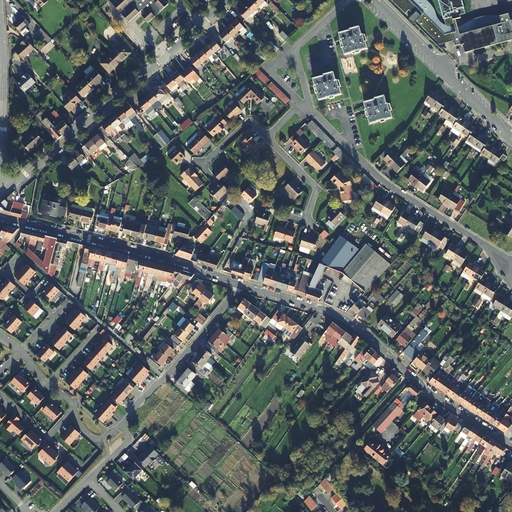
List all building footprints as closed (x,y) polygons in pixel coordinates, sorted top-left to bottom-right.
[(114,0),(116,1),(112,4),(119,12),(122,9),(125,11),(122,14),(131,24),(141,15),(147,23),(168,4),(164,0),(114,0)] [(252,13),(258,7),(251,0),(245,6),(252,13)] [(438,0),(445,24),(440,22),(437,19),(435,15),(433,10),(431,4),(427,0),(392,0),(406,12),(409,9),(414,13),(409,18),(414,23),(415,22),(446,53),(447,52),(438,44),(447,35),(448,36),(449,40),(454,38),(456,44),(461,43),(462,45),(463,44),(465,51),(511,38),(511,19),(510,20),(508,13),(499,15),(501,22),(495,24),(494,19),(476,24),(477,29),(460,33),(459,29),(454,31),(453,26),(452,23),(454,21),(453,18),(461,16),(460,13),(465,12),(461,0),(438,0)] [(258,7),(261,9),(267,4),(264,1),(258,7)] [(276,7),(271,2),(268,5),(273,10),(276,7)] [(245,20),(252,13),(245,6),(238,13),(245,20)] [(23,15),(13,24),(23,36),(29,31),(26,27),(30,24),(23,15)] [(454,31),(459,29),(460,33),(477,29),(476,24),(494,19),(495,24),(501,22),(499,15),(490,16),(479,19),(470,21),(459,26),(456,26),(453,26),(454,31)] [(231,25),(237,32),(243,26),(237,20),(231,25)] [(231,25),(230,25),(225,30),(225,31),(231,38),(237,32),(231,25)] [(360,50),(368,48),(365,40),(363,34),(362,34),(359,25),(349,28),(349,30),(339,33),(340,39),(341,39),(343,47),(342,47),(344,55),(352,52),(360,50)] [(40,27),(37,30),(44,38),(47,35),(40,27)] [(231,38),(225,31),(219,36),(226,43),(231,38)] [(283,32),(279,35),(285,41),(288,37),(283,32)] [(22,45),(15,51),(22,59),(34,48),(26,39),(21,43),(22,45)] [(274,40),(268,47),(273,52),(279,46),(274,40)] [(208,45),(214,52),(220,48),(214,41),(208,45)] [(122,44),(111,54),(120,63),(131,53),(122,44)] [(208,57),(214,52),(208,45),(202,50),(208,57)] [(196,56),(202,63),(208,57),(202,50),(195,55),(196,56)] [(247,55),(254,62),(258,59),(251,51),(247,55)] [(211,61),(217,56),(214,52),(208,57),(211,61)] [(120,63),(111,54),(101,63),(109,73),(120,63)] [(199,65),(202,63),(196,56),(190,61),(198,70),(201,68),(199,65)] [(184,79),(188,83),(192,79),(195,82),(199,78),(189,65),(180,73),(184,79)] [(96,69),(85,79),(93,87),(103,78),(96,69)] [(254,75),(255,76),(265,85),(269,81),(256,69),(252,73),(254,75)] [(171,76),(177,84),(179,87),(184,83),(182,81),(184,79),(180,73),(178,71),(171,76)] [(313,78),(315,86),(316,85),(318,93),(317,93),(319,101),(327,99),(327,98),(329,97),(334,96),(342,94),(340,87),(339,87),(337,81),(337,79),(336,80),(333,71),(323,74),(324,76),(313,78)] [(22,79),(17,84),(24,92),(35,82),(27,73),(21,78),(22,79)] [(170,89),(177,84),(171,76),(164,82),(170,89)] [(85,79),(74,88),(82,97),(93,87),(85,79)] [(267,87),(286,106),(290,102),(271,83),(267,87)] [(177,84),(170,89),(174,94),(177,90),(180,88),(179,87),(177,84)] [(253,98),(258,103),(263,99),(250,85),(244,91),(237,98),(243,104),(249,98),(253,98)] [(151,93),(158,101),(165,95),(159,87),(151,93)] [(242,88),(235,96),(237,98),(244,91),(242,88)] [(432,91),(425,101),(428,103),(428,104),(433,107),(441,95),(438,92),(437,94),(432,91)] [(81,101),(74,93),(70,96),(65,95),(64,100),(70,101),(69,106),(66,108),(70,113),(75,108),(76,102),(78,103),(81,101)] [(151,93),(145,98),(151,105),(153,109),(160,103),(158,101),(151,93)] [(165,95),(158,101),(160,103),(167,97),(165,95)] [(175,95),(172,98),(180,108),(183,105),(175,95)] [(385,119),(392,117),(391,110),(390,110),(388,103),(386,103),(384,95),(374,97),(375,99),(364,101),(366,109),(367,108),(369,116),(367,116),(369,124),(378,122),(377,121),(380,120),(385,119)] [(441,112),(446,104),(448,102),(444,99),(445,97),(441,95),(433,107),(437,110),(437,109),(441,112)] [(151,105),(145,98),(138,104),(143,111),(144,110),(147,114),(153,109),(150,106),(151,105)] [(41,102),(36,106),(40,111),(45,107),(41,102)] [(241,112),(233,103),(223,113),(231,120),(237,114),(238,115),(241,112)] [(129,104),(122,110),(127,116),(128,117),(135,111),(129,104)] [(451,107),(446,104),(441,112),(439,114),(443,117),(447,120),(455,108),(452,106),(451,107)] [(455,108),(447,120),(450,122),(455,125),(460,117),(462,115),(457,111),(457,110),(455,108)] [(122,110),(122,109),(115,115),(120,121),(127,116),(122,110)] [(43,122),(58,139),(62,136),(55,127),(49,120),(44,115),(41,111),(36,116),(42,122),(43,122)] [(62,136),(70,128),(55,111),(53,112),(54,113),(54,114),(56,116),(57,116),(61,122),(55,127),(62,136)] [(44,115),(49,120),(53,117),(49,112),(44,115)] [(120,121),(115,115),(108,120),(114,128),(121,122),(120,121)] [(220,116),(216,120),(222,126),(226,123),(220,116)] [(460,117),(455,125),(453,128),(457,130),(456,131),(461,134),(470,122),(466,119),(465,121),(460,117)] [(36,118),(32,121),(37,126),(38,125),(42,131),(45,128),(36,118)] [(182,130),(192,122),(190,119),(180,127),(182,130)] [(102,133),(105,135),(114,128),(108,120),(98,129),(102,133)] [(211,125),(207,129),(213,136),(219,129),(220,130),(223,127),(222,126),(216,120),(211,124),(211,125)] [(447,120),(444,124),(452,129),(453,128),(455,125),(450,122),(447,120)] [(134,125),(132,122),(125,127),(128,131),(134,125)] [(469,138),(474,131),(476,128),(471,125),(472,123),(470,122),(461,134),(465,136),(469,138)] [(128,131),(125,127),(118,133),(121,136),(128,131)] [(459,137),(461,134),(456,131),(457,130),(453,128),(452,129),(451,131),(459,137)] [(291,142),(290,144),(295,149),(296,148),(301,154),(309,145),(300,136),(303,132),(299,129),(288,139),(291,142)] [(166,144),(170,141),(161,130),(157,133),(166,144)] [(194,153),(209,139),(200,130),(197,133),(199,135),(187,146),(194,153)] [(478,134),(474,131),(469,138),(467,141),(470,143),(475,147),(483,135),(479,132),(478,134)] [(35,132),(22,143),(30,152),(43,141),(35,132)] [(105,135),(102,133),(99,135),(98,134),(92,140),(99,149),(110,140),(105,135)] [(121,136),(118,133),(111,138),(114,142),(121,136)] [(163,147),(166,144),(157,133),(153,136),(163,147)] [(121,137),(127,144),(130,142),(125,134),(121,137)] [(483,151),(487,144),(489,141),(484,138),(485,136),(483,135),(475,147),(479,149),(479,148),(483,151)] [(248,136),(240,143),(250,153),(257,146),(251,141),(252,140),(248,136)] [(82,148),(90,156),(99,149),(92,140),(82,148)] [(470,143),(467,141),(465,143),(473,149),(474,148),(475,147),(470,143)] [(492,147),(487,144),(483,151),(481,153),(484,156),(489,159),(496,148),(493,145),(492,147)] [(389,146),(379,156),(382,159),(383,159),(387,163),(386,165),(388,167),(399,157),(396,154),(395,154),(392,151),(392,150),(389,146)] [(73,156),(80,164),(90,156),(82,148),(73,156)] [(500,159),(503,155),(498,151),(499,150),(496,148),(489,159),(493,162),(493,161),(497,164),(498,163),(498,162),(500,159)] [(185,157),(176,149),(168,157),(175,165),(181,159),(181,160),(185,157)] [(312,149),(304,158),(307,161),(307,160),(317,170),(325,162),(312,149)] [(137,166),(139,168),(148,160),(145,156),(141,160),(135,154),(124,164),(130,169),(134,166),(135,167),(137,166)] [(80,164),(73,156),(66,162),(73,170),(80,164)] [(399,157),(388,167),(391,170),(393,169),(397,173),(405,164),(402,161),(402,160),(399,157)] [(495,167),(497,164),(493,161),(493,162),(489,159),(487,162),(495,167)] [(212,173),(219,180),(229,171),(222,164),(212,173)] [(423,176),(419,173),(421,170),(417,166),(413,170),(414,172),(408,180),(413,184),(411,185),(414,188),(423,176)] [(188,167),(181,174),(196,190),(203,183),(195,174),(196,173),(192,169),(191,170),(188,167)] [(351,183),(349,178),(346,179),(338,172),(331,179),(340,188),(342,201),(353,199),(350,184),(351,183)] [(425,174),(423,176),(427,179),(430,182),(432,179),(425,174)] [(427,179),(423,176),(414,188),(417,190),(419,188),(423,192),(430,182),(427,179)] [(293,180),(284,188),(295,199),(303,191),(297,185),(298,184),(293,180)] [(217,200),(228,190),(219,181),(214,185),(215,186),(209,192),(217,200)] [(256,196),(248,188),(240,195),(248,204),(256,196)] [(441,204),(444,206),(453,193),(448,190),(448,191),(444,189),(438,199),(443,202),(441,204)] [(9,201),(13,203),(14,201),(16,192),(15,191),(5,200),(7,202),(9,201)] [(453,193),(444,206),(447,208),(449,206),(454,209),(453,210),(458,212),(465,201),(456,196),(457,196),(453,193)] [(376,209),(380,212),(388,199),(385,197),(384,199),(378,196),(372,206),(376,209)] [(43,200),(40,212),(64,218),(67,208),(58,205),(59,200),(59,198),(55,197),(54,198),(53,202),(43,200)] [(198,225),(201,228),(213,215),(195,197),(189,203),(205,218),(198,225)] [(388,199),(380,212),(384,215),(385,214),(388,216),(394,206),(390,203),(391,201),(388,199)] [(0,212),(10,214),(12,206),(8,204),(7,202),(5,200),(0,203),(0,212)] [(24,204),(14,201),(13,203),(13,205),(12,206),(10,214),(26,218),(28,213),(22,212),(24,204)] [(335,226),(344,216),(334,206),(330,211),(332,213),(327,218),(335,226)] [(376,209),(372,206),(370,210),(374,212),(378,215),(379,214),(380,212),(376,209)] [(230,210),(241,220),(244,215),(235,207),(233,207),(230,210)] [(79,220),(82,211),(71,208),(68,217),(79,220)] [(82,211),(79,220),(91,223),(94,213),(82,210),(82,211)] [(230,210),(222,218),(236,230),(241,220),(230,210)] [(405,227),(413,214),(410,212),(409,214),(403,211),(397,222),(401,224),(400,225),(405,227)] [(208,228),(220,215),(216,212),(213,215),(201,228),(193,236),(196,239),(200,243),(211,231),(208,228)] [(264,230),(270,214),(264,212),(264,214),(257,212),(254,222),(263,225),(261,230),(264,230)] [(416,216),(413,214),(405,227),(409,230),(409,229),(418,234),(424,223),(415,218),(416,216)] [(96,216),(94,225),(97,226),(97,227),(106,229),(107,226),(109,220),(96,216)] [(123,217),(122,221),(121,223),(119,231),(123,232),(123,233),(131,235),(133,226),(134,222),(126,220),(126,218),(123,217)] [(111,227),(110,230),(119,232),(119,231),(121,223),(122,221),(109,218),(109,220),(107,226),(111,227)] [(168,223),(167,229),(166,233),(158,231),(155,242),(167,245),(172,224),(168,223)] [(511,226),(506,223),(503,227),(504,228),(502,232),(511,238),(511,226)] [(146,226),(146,225),(143,224),(142,228),(133,226),(131,235),(139,238),(140,236),(143,237),(146,226)] [(173,236),(187,240),(188,236),(190,229),(176,225),(173,236)] [(12,227),(6,226),(1,233),(0,233),(0,239),(1,240),(12,227)] [(155,242),(158,231),(150,229),(150,227),(146,226),(143,237),(143,239),(155,242)] [(429,242),(437,229),(435,227),(433,229),(428,226),(422,237),(425,239),(425,240),(429,242)] [(1,240),(0,241),(0,247),(5,242),(7,243),(19,229),(12,227),(1,240)] [(283,229),(276,227),(273,236),(291,242),(294,233),(287,230),(286,231),(282,229),(283,229)] [(319,234),(324,238),(329,233),(324,228),(319,234)] [(441,231),(437,229),(429,242),(434,245),(442,250),(449,238),(440,233),(441,231)] [(22,231),(20,236),(27,238),(23,252),(26,255),(28,249),(32,233),(22,230),(22,231)] [(32,233),(28,249),(37,257),(41,254),(45,236),(32,233)] [(304,234),(300,245),(314,250),(317,240),(308,236),(308,235),(304,234)] [(28,249),(26,255),(48,274),(57,240),(57,239),(45,236),(41,254),(37,257),(28,249)] [(192,237),(189,240),(184,245),(194,248),(196,246),(192,243),(196,239),(193,236),(192,237)] [(313,278),(305,297),(318,301),(323,291),(315,287),(325,266),(341,272),(360,250),(340,236),(319,263),(313,278)] [(425,239),(422,237),(420,240),(427,245),(429,242),(425,240),(425,239)] [(57,240),(48,274),(54,279),(57,265),(62,246),(63,241),(57,239),(57,240)] [(360,250),(341,272),(364,293),(391,264),(367,243),(360,250)] [(0,250),(0,255),(5,251),(7,252),(10,248),(6,244),(0,250)] [(448,257),(452,260),(460,247),(457,245),(456,247),(450,244),(444,254),(448,257)] [(194,248),(184,245),(175,255),(191,260),(194,248)] [(88,263),(92,248),(86,246),(79,273),(80,273),(77,286),(82,288),(87,267),(88,265),(88,263)] [(460,247),(452,260),(456,263),(457,262),(461,264),(467,254),(462,251),(463,249),(460,247)] [(88,263),(94,264),(98,249),(92,248),(88,263)] [(204,258),(206,255),(201,253),(201,251),(194,248),(191,260),(198,262),(200,257),(204,258)] [(98,267),(99,264),(102,250),(98,249),(94,264),(93,266),(93,269),(97,270),(98,267)] [(99,264),(104,266),(108,252),(102,250),(99,264)] [(108,252),(104,266),(103,269),(103,271),(105,272),(108,273),(113,253),(108,252)] [(108,274),(107,278),(113,280),(120,255),(113,253),(108,273),(108,274)] [(250,256),(251,254),(248,253),(247,257),(245,257),(243,265),(240,264),(238,269),(233,267),(231,273),(244,277),(244,276),(250,256)] [(119,276),(124,256),(120,255),(113,280),(112,282),(115,283),(117,278),(118,275),(119,276)] [(296,293),(301,278),(296,277),(298,270),(297,269),(298,265),(300,266),(301,262),(305,263),(306,262),(307,258),(298,255),(291,277),(287,291),(296,293)] [(123,282),(126,269),(128,261),(129,257),(124,256),(119,276),(120,276),(119,281),(123,282)] [(204,258),(202,264),(216,268),(220,259),(214,256),(213,257),(212,260),(204,258)] [(244,277),(251,279),(254,268),(250,267),(252,261),(253,257),(250,256),(244,276),(244,277)] [(140,264),(138,270),(138,272),(135,284),(140,285),(142,276),(146,261),(141,260),(140,264)] [(269,285),(273,271),(269,270),(272,260),(270,260),(269,264),(263,283),(269,285)] [(128,261),(126,269),(135,271),(135,269),(138,270),(140,264),(128,261)] [(146,261),(142,276),(146,277),(143,287),(145,287),(151,263),(146,261)] [(275,287),(279,273),(275,272),(278,262),(276,262),(273,271),(269,285),(275,287)] [(470,278),(477,265),(474,263),(473,265),(468,262),(462,272),(466,275),(470,278)] [(151,263),(145,287),(147,288),(149,279),(151,275),(153,275),(156,264),(151,263)] [(259,273),(257,280),(257,281),(263,283),(269,264),(263,263),(259,273)] [(25,266),(23,264),(19,269),(30,279),(36,272),(27,264),(25,266)] [(156,264),(153,275),(152,280),(154,281),(152,289),(154,290),(161,265),(156,264)] [(161,265),(154,290),(156,290),(159,280),(161,280),(162,277),(166,266),(161,265)] [(481,278),(485,272),(480,269),(481,267),(477,265),(470,278),(474,281),(474,280),(478,282),(481,278)] [(168,279),(172,268),(166,266),(162,277),(167,278),(160,291),(162,291),(165,284),(166,283),(168,279)] [(279,273),(275,287),(281,288),(285,275),(281,274),(283,266),(282,266),(279,273)] [(174,280),(182,270),(172,268),(168,279),(174,280)] [(17,275),(15,277),(24,285),(30,279),(19,269),(15,274),(17,275)] [(194,275),(182,270),(174,280),(172,283),(177,287),(183,279),(189,281),(194,275)] [(287,291),(291,277),(287,276),(288,272),(286,271),(285,275),(281,288),(287,291)] [(305,297),(313,278),(302,274),(301,278),(296,293),(305,297)] [(16,286),(7,278),(0,286),(8,293),(11,290),(12,290),(16,286)] [(478,282),(475,288),(479,290),(479,291),(483,294),(491,281),(488,279),(487,281),(481,278),(478,282)] [(200,298),(207,290),(196,281),(189,291),(192,294),(193,293),(196,295),(193,299),(194,300),(198,297),(200,298)] [(488,296),(491,298),(495,292),(497,288),(493,285),(494,283),(491,281),(483,294),(488,296)] [(59,291),(51,283),(43,292),(51,300),(59,291)] [(0,286),(0,285),(0,298),(2,300),(8,293),(0,286)] [(392,302),(400,293),(396,289),(388,298),(392,302)] [(214,295),(207,290),(200,298),(196,303),(200,306),(204,301),(207,304),(214,295)] [(380,302),(383,299),(376,292),(373,296),(380,302)] [(489,301),(488,302),(496,307),(495,308),(500,310),(508,298),(504,295),(503,297),(495,292),(491,298),(489,301)] [(400,293),(392,302),(394,304),(403,295),(400,293)] [(511,316),(511,302),(510,301),(511,299),(508,298),(500,310),(504,313),(505,313),(511,316)] [(245,312),(251,305),(244,299),(238,307),(245,312)] [(40,308),(31,300),(24,308),(33,316),(40,308)] [(350,308),(357,313),(363,306),(357,301),(350,308)] [(245,312),(244,314),(252,321),(254,319),(260,312),(251,305),(245,312)] [(364,320),(370,313),(366,309),(363,306),(357,313),(364,320)] [(410,313),(415,317),(420,311),(416,307),(410,313)] [(74,309),(69,314),(80,324),(86,317),(77,309),(76,311),(74,309)] [(278,310),(271,320),(269,322),(275,326),(281,331),(290,319),(278,310)] [(269,322),(271,320),(260,312),(254,319),(255,321),(265,328),(269,322)] [(195,319),(202,325),(207,319),(199,313),(195,319)] [(80,324),(69,314),(65,319),(67,320),(65,322),(74,330),(80,324)] [(377,323),(385,331),(394,321),(386,314),(377,323)] [(22,322),(14,315),(9,320),(3,326),(11,333),(17,327),(17,328),(22,322)] [(117,315),(112,321),(117,325),(121,319),(117,315)] [(290,319),(281,331),(293,341),(302,329),(290,319)] [(180,327),(188,334),(194,327),(186,320),(180,327)] [(230,331),(234,326),(229,321),(224,327),(229,331),(230,331)] [(394,321),(385,331),(392,337),(401,327),(394,321)] [(328,343),(333,336),(339,328),(332,323),(324,334),(328,337),(325,341),(328,343)] [(146,340),(155,327),(154,326),(153,325),(143,338),(144,338),(146,340)] [(236,337),(229,331),(224,327),(222,325),(214,335),(222,342),(226,344),(230,339),(227,336),(228,335),(233,340),(236,337)] [(272,330),(279,335),(281,331),(275,326),(272,330)] [(58,330),(55,333),(57,335),(65,342),(72,335),(64,327),(60,332),(58,330)] [(188,334),(180,327),(174,334),(170,339),(173,341),(178,345),(179,346),(188,334)] [(339,328),(333,336),(339,341),(345,332),(339,328)] [(405,349),(404,351),(413,360),(420,351),(416,348),(428,333),(423,329),(422,329),(420,333),(405,349)] [(263,334),(274,341),(277,338),(266,330),(263,334)] [(281,331),(279,335),(290,344),(293,341),(281,331)] [(412,339),(403,331),(396,339),(405,347),(412,339)] [(345,332),(339,341),(337,343),(345,349),(353,338),(345,332)] [(57,335),(51,342),(60,350),(66,343),(65,342),(57,335)] [(206,345),(214,352),(222,342),(214,335),(206,345)] [(355,335),(353,338),(345,349),(338,359),(341,361),(348,351),(350,352),(359,338),(355,335)] [(103,342),(98,347),(106,354),(113,346),(104,338),(101,340),(103,342)] [(277,338),(274,341),(281,347),(284,344),(277,338)] [(309,346),(300,339),(290,351),(299,358),(309,346)] [(178,345),(173,341),(172,342),(169,340),(160,351),(167,357),(178,345)] [(366,345),(360,352),(358,355),(362,359),(356,365),(359,367),(365,359),(368,361),(375,353),(376,352),(367,344),(366,345)] [(37,355),(44,362),(50,356),(51,356),(54,352),(46,345),(42,349),(43,349),(37,355)] [(198,354),(212,366),(215,362),(210,358),(214,352),(206,345),(198,354)] [(106,354),(98,347),(94,352),(92,351),(89,354),(98,362),(106,354)] [(396,353),(399,356),(404,351),(405,349),(402,347),(396,353)] [(358,355),(360,352),(358,350),(355,353),(354,351),(352,354),(353,355),(346,365),(349,366),(358,355)] [(167,357),(160,351),(155,356),(153,354),(150,357),(161,365),(167,357)] [(368,361),(359,371),(362,374),(368,366),(370,368),(380,357),(380,356),(376,352),(375,353),(368,361)] [(420,352),(412,361),(422,370),(430,361),(420,352)] [(88,358),(84,363),(91,370),(98,362),(89,354),(87,356),(88,358)] [(209,369),(212,366),(198,354),(192,361),(193,362),(191,365),(199,372),(206,377),(210,372),(207,371),(206,372),(201,368),(204,365),(209,369)] [(430,361),(422,370),(429,375),(439,363),(433,357),(430,361)] [(440,376),(445,370),(450,364),(446,361),(445,362),(442,365),(441,367),(443,368),(438,374),(436,373),(429,382),(433,385),(440,376)] [(149,371),(140,363),(134,370),(145,379),(149,375),(148,373),(149,371)] [(199,372),(191,365),(183,374),(191,381),(199,372)] [(74,370),(72,373),(81,382),(88,374),(80,367),(76,371),(74,370)] [(394,370),(395,369),(393,367),(390,371),(388,369),(384,373),(388,377),(391,374),(394,370)] [(394,370),(391,374),(392,374),(381,387),(380,386),(373,394),(376,397),(383,389),(387,393),(398,380),(393,376),(397,371),(395,369),(394,370)] [(134,370),(129,376),(137,384),(139,383),(141,384),(145,379),(134,370)] [(377,377),(371,372),(361,384),(367,389),(368,388),(371,391),(379,383),(375,380),(377,377)] [(449,373),(448,372),(443,378),(440,376),(433,385),(438,388),(445,379),(449,373)] [(24,378),(19,373),(11,382),(23,393),(31,384),(26,380),(24,378)] [(81,382),(72,373),(69,375),(71,377),(66,382),(75,389),(81,382)] [(183,386),(185,388),(186,388),(188,385),(192,388),(195,384),(191,381),(183,374),(175,384),(181,389),(183,386)] [(442,391),(447,394),(453,385),(459,378),(456,377),(454,380),(452,379),(451,379),(449,382),(442,391)] [(438,388),(442,391),(449,382),(447,381),(445,379),(438,388)] [(122,383),(123,385),(119,389),(127,396),(134,388),(125,380),(122,383)] [(463,391),(456,401),(461,404),(467,394),(475,384),(471,381),(468,385),(470,387),(468,390),(466,393),(463,391)] [(410,383),(405,388),(410,391),(400,402),(396,398),(392,402),(402,410),(403,411),(420,391),(419,391),(410,383)] [(451,397),(456,401),(463,391),(465,389),(468,385),(466,384),(463,388),(460,386),(458,388),(451,397)] [(447,394),(451,397),(458,388),(453,385),(447,394)] [(472,397),(465,407),(469,410),(476,400),(478,397),(485,388),(481,385),(477,391),(479,393),(477,396),(475,399),(472,397)] [(39,391),(35,388),(27,396),(31,400),(32,399),(38,405),(45,397),(39,391)] [(112,397),(121,406),(124,403),(122,401),(127,396),(119,389),(112,397)] [(474,395),(476,392),(475,390),(470,396),(467,394),(461,404),(465,407),(472,397),(474,395)] [(481,403),(474,412),(479,416),(486,406),(488,403),(496,392),(493,390),(487,398),(488,399),(486,402),(484,405),(481,403)] [(484,396),(482,400),(480,402),(476,400),(469,410),(474,412),(481,403),(484,400),(486,397),(484,396)] [(108,401),(101,408),(111,417),(114,414),(112,412),(116,408),(108,401)] [(48,415),(48,414),(51,417),(52,418),(56,418),(62,412),(58,408),(57,408),(55,406),(51,402),(42,411),(47,415),(48,415)] [(208,402),(203,409),(206,412),(212,404),(208,402)] [(402,410),(392,402),(388,408),(395,415),(397,416),(402,410)] [(479,416),(484,419),(490,409),(492,406),(494,403),(493,402),(491,405),(488,408),(486,406),(479,416)] [(502,402),(499,406),(501,408),(500,410),(497,408),(488,421),(492,424),(502,410),(506,405),(502,402)] [(420,420),(430,408),(424,403),(417,412),(421,416),(418,419),(420,420)] [(493,411),(490,409),(484,419),(488,421),(497,408),(499,406),(497,405),(495,408),(493,411)] [(510,415),(511,411),(511,407),(510,406),(506,412),(497,428),(505,432),(508,429),(511,423),(508,421),(510,416),(510,415)] [(111,417),(101,408),(95,415),(103,423),(107,418),(109,420),(111,417)] [(388,408),(372,425),(380,433),(395,415),(388,408)] [(430,408),(420,420),(422,422),(425,419),(429,422),(436,413),(430,408)] [(492,424),(497,428),(506,412),(502,410),(492,424)] [(438,430),(445,421),(437,414),(429,424),(438,430)] [(15,415),(4,427),(10,432),(13,429),(19,435),(25,428),(17,421),(20,419),(15,415)] [(438,430),(442,433),(443,431),(447,433),(449,430),(452,432),(458,423),(450,419),(448,423),(445,421),(438,430)] [(461,432),(467,423),(463,420),(457,429),(461,432)] [(467,436),(473,427),(467,423),(461,432),(463,433),(462,435),(466,437),(467,436)] [(61,437),(69,445),(75,438),(75,439),(80,434),(71,426),(66,431),(67,431),(65,434),(65,433),(61,437)] [(467,436),(473,440),(479,431),(473,427),(467,436)] [(28,433),(26,433),(21,439),(29,446),(29,447),(30,449),(32,448),(32,449),(37,445),(38,446),(43,440),(38,435),(37,436),(34,434),(34,430),(31,430),(28,433)] [(479,444),(485,435),(479,431),(473,440),(479,444)] [(485,435),(479,444),(481,446),(477,453),(478,454),(472,463),(475,465),(485,448),(491,439),(485,435)] [(491,439),(485,448),(487,449),(483,455),(487,457),(496,442),(491,439)] [(43,449),(38,454),(41,456),(41,457),(41,458),(42,459),(43,459),(44,459),(51,466),(56,460),(56,458),(59,456),(59,452),(55,452),(52,450),(53,449),(45,441),(40,446),(43,449)] [(362,449),(381,466),(388,459),(381,452),(381,451),(382,450),(380,449),(379,449),(378,450),(381,447),(377,444),(375,447),(369,442),(362,449)] [(487,457),(482,464),(487,467),(490,463),(488,462),(493,453),(495,454),(496,452),(502,456),(504,453),(503,452),(506,448),(496,442),(487,457)] [(149,444),(137,458),(146,466),(158,452),(149,444)] [(401,459),(403,456),(395,449),(393,452),(401,459)] [(5,458),(0,463),(0,468),(8,477),(16,469),(5,458)] [(72,466),(67,462),(58,471),(60,473),(69,481),(80,470),(76,466),(73,469),(71,467),(72,466)] [(134,462),(125,471),(133,479),(142,470),(134,462)] [(511,465),(509,463),(501,475),(511,482),(511,465)] [(495,476),(499,470),(495,467),(491,474),(495,476)] [(325,478),(331,483),(338,475),(333,470),(325,478)] [(20,471),(12,478),(19,486),(18,487),(21,490),(31,481),(20,471)] [(110,485),(115,491),(123,483),(115,475),(107,483),(110,486),(110,485)] [(327,494),(333,489),(324,478),(319,484),(327,494)] [(439,481),(435,486),(439,490),(443,485),(439,481)] [(439,492),(443,495),(449,488),(445,484),(439,492)] [(121,497),(133,509),(140,501),(129,490),(121,497)] [(336,493),(331,498),(340,509),(346,505),(336,493)] [(303,502),(311,511),(317,506),(309,496),(303,502)] [(87,511),(95,511),(100,508),(89,498),(81,505),(87,511)]
